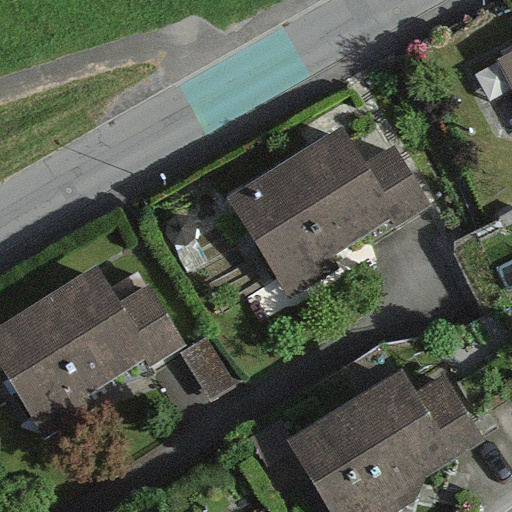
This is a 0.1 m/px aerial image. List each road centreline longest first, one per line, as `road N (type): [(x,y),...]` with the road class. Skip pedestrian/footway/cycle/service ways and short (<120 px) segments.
road 1 (tertiary): [(396,0),(0,226)]
road 2 (track): [(0,90),(173,36),(233,94)]
